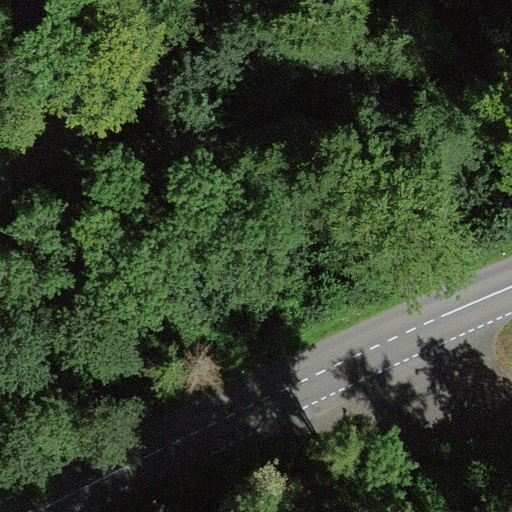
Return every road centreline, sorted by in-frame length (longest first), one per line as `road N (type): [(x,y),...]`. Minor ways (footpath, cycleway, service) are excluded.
road 1 (tertiary): [(511,286),(303,374),(38,511)]
road 2 (unclassified): [(187,0),(0,175)]
